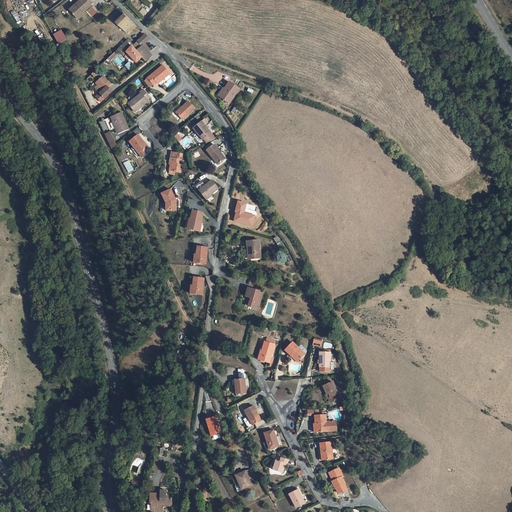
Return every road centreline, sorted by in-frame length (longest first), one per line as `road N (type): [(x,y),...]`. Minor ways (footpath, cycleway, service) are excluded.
road 1 (tertiary): [(112,511),(115,389),(101,317),(49,153),(0,91)]
road 2 (residential): [(179,511),(233,163),(223,130),(189,82)]
road 3 (residential): [(383,511),(324,498),(259,376)]
